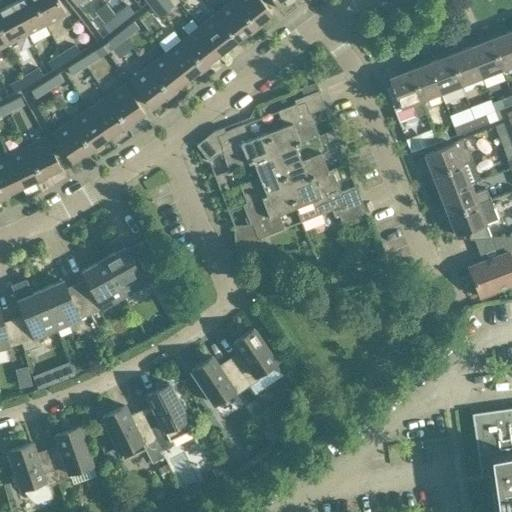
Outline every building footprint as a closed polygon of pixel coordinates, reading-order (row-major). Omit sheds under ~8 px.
[(46,23),(33,0),(17,0),(11,3),(26,34),(46,23)] [(58,0),(33,0),(46,23),(65,13),(58,0)] [(166,11),(157,0),(154,0),(149,4),(159,17),(166,11)] [(173,6),(168,0),(157,0),(166,11),(173,6)] [(255,28),(233,0),(231,0),(216,12),(237,40),(248,31),(249,32),(255,28)] [(261,0),(233,0),(255,28),(260,24),(259,22),(271,13),(261,0)] [(290,0),(272,0),(278,8),(290,0)] [(26,34),(11,3),(0,8),(0,30),(7,44),(26,34)] [(128,5),(115,15),(121,22),(134,12),(128,5)] [(237,40),(216,12),(199,26),(220,53),(237,40)] [(108,32),(121,22),(115,15),(103,25),(108,32)] [(133,21),(120,31),(125,38),(139,28),(133,21)] [(220,53),(199,26),(181,39),(204,68),(209,64),(208,62),(220,53)] [(511,63),(511,37),(509,31),(501,34),(500,30),(488,35),(501,68),(511,63)] [(112,48),(125,38),(120,31),(107,41),(112,48)] [(501,68),(488,35),(476,39),(477,43),(469,46),(481,76),(501,68)] [(204,68),(181,39),(164,53),(185,80),(197,71),(198,72),(204,68)] [(75,44),(61,53),(66,61),(80,52),(75,44)] [(481,76),(469,46),(461,49),(459,46),(448,50),(460,84),(481,76)] [(95,49),(81,58),(86,66),(100,57),(95,49)] [(460,84),(448,50),(436,55),(437,58),(429,62),(440,92),(444,101),(464,93),(460,84)] [(52,70),(66,61),(61,53),(47,62),(52,70)] [(185,80),(164,53),(147,66),(169,95),(175,90),(174,89),(185,80)] [(72,74),(86,66),(81,58),(67,67),(72,74)] [(440,92),(429,62),(420,65),(419,61),(407,66),(420,99),(428,96),(440,92)] [(169,95),(147,66),(130,80),(151,107),(163,97),(164,99),(169,95)] [(420,99),(407,66),(395,70),(397,74),(388,77),(391,85),(399,106),(394,108),(394,107),(393,107),(399,122),(425,112),(420,99)] [(38,67),(24,76),(28,83),(43,75),(38,67)] [(59,74),(45,82),(49,90),(64,82),(59,74)] [(14,92),(28,83),(24,76),(10,84),(14,92)] [(35,98),(49,90),(45,82),(31,90),(35,98)] [(125,84),(107,96),(127,126),(132,122),(131,121),(144,112),(125,84)] [(399,106),(391,85),(386,87),(386,86),(385,86),(393,107),(394,107),(394,108),(399,106)] [(283,125),(266,132),(273,152),(295,143),(295,144),(318,135),(310,112),(325,107),(318,90),(294,99),(295,103),(277,110),(283,125)] [(511,103),(511,97),(511,95),(499,99),(502,108),(511,103)] [(20,96),(5,103),(9,111),(24,104),(20,96)] [(127,126),(107,96),(88,108),(107,137),(120,129),(121,130),(127,126)] [(0,115),(9,111),(5,103),(0,105),(0,115)] [(107,137),(88,108),(70,120),(90,151),(96,146),(95,145),(107,137)] [(485,114),(474,118),(477,127),(489,122),(485,114)] [(477,127),(474,118),(453,126),(456,135),(477,127)] [(90,151),(70,120),(52,133),(71,161),(84,153),(85,154),(90,151)] [(252,160),(273,152),(266,132),(249,138),(243,123),(224,131),(223,127),(213,131),(196,144),(208,160),(216,154),(222,152),(229,169),(252,160)] [(336,137),(333,129),(325,132),(328,140),(336,137)] [(445,129),(433,134),(436,142),(448,138),(445,129)] [(498,135),(503,146),(511,143),(506,131),(498,135)] [(436,142),(433,134),(421,138),(425,147),(436,142)] [(46,136),(26,146),(41,179),(47,176),(46,174),(60,168),(46,136)] [(330,156),(343,154),(340,139),(328,141),(330,156)] [(424,164),(428,175),(462,162),(454,142),(424,153),(427,162),(424,164)] [(301,160),(295,144),(295,143),(273,152),(287,187),(328,171),(328,170),(321,153),(301,160)] [(511,166),(511,145),(511,143),(503,146),(511,167),(511,166)] [(41,179),(26,146),(6,155),(21,186),(34,180),(35,182),(41,179)] [(246,203),(287,187),(273,152),(252,160),(257,173),(260,172),(262,176),(239,185),(246,202),(246,203)] [(21,186),(6,155),(0,158),(0,194),(2,197),(8,194),(7,193),(21,186)] [(479,179),(471,159),(462,162),(428,175),(433,187),(436,186),(440,194),(470,183),(479,179)] [(363,205),(355,185),(340,191),(332,169),(328,170),(328,171),(287,187),(295,207),(301,221),(332,209),(334,216),(339,215),(339,214),(363,205)] [(214,175),(217,183),(225,180),(222,172),(214,175)] [(444,216),(490,198),(486,188),(474,193),(470,183),(440,194),(443,202),(439,204),(444,216)] [(278,213),(295,207),(287,187),(246,203),(246,202),(242,204),(249,223),(246,224),(233,225),(234,239),(260,238),(260,237),(284,228),(278,213)] [(486,223),(497,219),(490,198),(444,216),(448,228),(452,226),(455,235),(466,231),(467,233),(470,232),(472,238),(491,237),(486,223)] [(339,215),(343,226),(367,217),(363,205),(339,214),(339,215)] [(166,275),(145,237),(144,238),(146,242),(128,253),(118,235),(117,235),(118,237),(110,241),(116,251),(103,258),(124,297),(164,274),(165,276),(166,275)] [(511,235),(491,237),(498,254),(468,266),(479,296),(511,283),(511,258),(509,252),(511,250),(511,235)] [(234,239),(235,254),(261,252),(260,238),(234,239)] [(124,297),(103,258),(81,270),(89,285),(79,290),(91,314),(102,308),(103,309),(124,297)] [(91,314),(79,290),(69,295),(62,279),(40,289),(57,329),(80,320),(79,319),(91,314)] [(57,329),(40,289),(32,292),(26,280),(25,280),(26,282),(15,286),(19,298),(17,299),(24,315),(13,318),(21,343),(23,351),(37,346),(34,339),(57,329)] [(174,289),(160,297),(172,318),(186,311),(174,289)] [(0,312),(0,349),(8,348),(8,347),(21,343),(13,318),(2,322),(0,312)] [(241,355),(231,362),(247,386),(259,379),(255,374),(275,361),(253,328),(232,342),(241,355)] [(247,386),(231,362),(221,369),(212,355),(191,370),(213,403),(233,389),(236,394),(247,386)] [(71,362),(33,377),(38,390),(43,387),(48,386),(76,375),(71,362)] [(153,408),(142,413),(155,440),(161,451),(173,445),(170,440),(192,429),(186,418),(169,382),(146,394),(153,408)] [(155,440),(142,413),(131,419),(124,405),(101,416),(102,417),(113,439),(123,459),(146,448),(144,445),(155,440)] [(496,511),(511,511),(511,406),(471,412),(479,466),(490,465),(496,511)] [(102,417),(91,423),(102,444),(113,439),(102,417)] [(60,449),(48,453),(58,481),(71,476),(73,483),(96,476),(78,425),(55,434),(60,449)] [(58,481),(48,453),(36,457),(31,442),(7,450),(20,488),(22,487),(24,493),(36,502),(51,496),(47,485),(58,481)]
